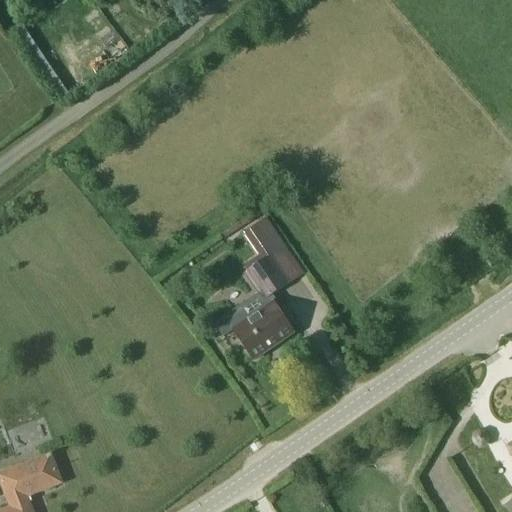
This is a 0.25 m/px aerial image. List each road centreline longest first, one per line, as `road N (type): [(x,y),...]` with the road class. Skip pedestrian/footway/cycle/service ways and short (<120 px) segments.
road 1 (unclassified): [(201,511),(511,297)]
road 2 (unclassified): [(0,166),(222,0)]
